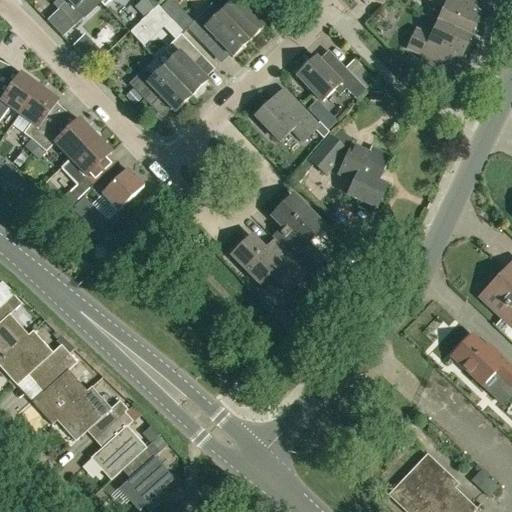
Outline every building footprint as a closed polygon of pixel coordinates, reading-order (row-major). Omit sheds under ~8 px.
[(81,4),(85,0),(65,0),(66,1),(57,10),(59,12),(74,28),(90,12),(81,4)] [(145,19),(157,7),(150,0),(143,0),(135,8),(145,19)] [(221,13),(249,43),(265,27),(246,7),(253,0),(226,0),(231,4),(221,13)] [(473,0),(429,0),(430,0),(444,7),(437,22),(470,37),(480,15),(469,9),(473,0)] [(151,25),(164,13),(158,7),(146,20),(151,25)] [(59,12),(48,23),(63,38),(70,31),(74,28),(59,12)] [(232,58),(249,43),(221,13),(211,23),(203,14),(186,30),(203,48),(213,38),(232,58)] [(460,60),(470,37),(437,22),(430,37),(416,31),(407,50),(423,57),(417,68),(438,77),(443,65),(440,63),(445,53),(460,60)] [(202,58),(198,53),(181,35),(164,51),(172,60),(163,69),(191,98),(207,82),(193,67),(202,58)] [(333,77),(316,58),(297,77),(322,102),(340,85),(356,101),(366,90),(343,67),(333,77)] [(174,114),(191,98),(163,69),(153,78),(145,69),(129,85),(146,103),(155,94),(174,114)] [(19,116),(39,88),(21,75),(6,94),(0,91),(0,120),(7,108),(19,116)] [(38,146),(52,129),(44,122),(58,102),(39,88),(19,116),(30,125),(23,135),(30,139),(38,146)] [(141,99),(133,90),(125,98),(134,106),(141,99)] [(318,128),(282,91),(255,117),(280,143),(292,131),(303,143),(318,128)] [(381,94),(371,93),(370,102),(381,102),(381,94)] [(331,116),(321,125),(328,132),(338,123),(334,118),(333,118),(331,116)] [(70,161),(95,137),(79,120),(61,137),(52,129),(38,146),(45,153),(54,145),(69,161),(70,161)] [(77,201),(89,190),(101,179),(93,171),(111,154),(95,137),(70,161),(69,161),(61,169),(77,186),(70,193),(77,201)] [(324,177),(344,153),(327,138),(307,162),(324,177)] [(25,148),(31,154),(38,146),(31,141),(25,148)] [(45,153),(38,146),(31,154),(37,161),(45,153)] [(381,173),(363,165),(368,154),(352,146),(338,175),(354,182),(347,196),(376,209),(387,187),(377,183),(381,173)] [(101,179),(89,190),(98,199),(102,196),(118,213),(144,188),(127,171),(116,181),(108,172),(101,179)] [(272,238),(288,255),(307,274),(308,275),(324,259),(309,243),(314,238),(308,233),(317,225),(318,226),(320,224),(292,196),(271,217),(281,228),(272,238)] [(71,210),(73,212),(79,218),(81,220),(93,208),(83,198),(71,210)] [(278,264),(255,241),(251,237),(231,257),(260,285),(270,275),(288,293),(307,274),(288,255),(278,264)] [(511,274),(507,270),(480,299),(502,320),(511,310),(511,311),(511,274)] [(0,308),(14,296),(15,295),(2,284),(0,286),(0,308)] [(0,362),(28,337),(9,316),(22,305),(14,296),(0,308),(0,362)] [(294,323),(290,328),(298,335),(303,329),(294,323)] [(47,375),(69,355),(61,346),(52,354),(32,333),(28,337),(0,362),(0,368),(9,378),(12,375),(20,384),(39,366),(47,375)] [(472,336),(451,358),(482,387),(494,374),(510,388),(511,385),(511,368),(495,352),(492,355),(472,336)] [(87,393),(68,372),(77,364),(69,355),(47,375),(55,383),(36,401),(43,409),(40,412),(52,426),(56,422),(56,421),(87,393)] [(106,431),(125,414),(127,411),(119,402),(110,410),(91,389),(87,393),(56,421),(56,422),(67,434),(71,431),(79,439),(98,422),(106,431)] [(133,461),(146,449),(126,428),(132,423),(125,414),(106,431),(113,439),(94,457),(102,465),(98,468),(110,482),(133,461)] [(149,511),(161,502),(156,496),(173,480),(154,458),(160,453),(152,444),(146,449),(133,461),(141,470),(122,487),(129,495),(126,499),(137,511),(144,507),(148,511),(149,511)] [(427,456),(389,497),(405,511),(474,511),(476,511),(447,483),(451,479),(427,456)] [(501,486),(490,476),(485,481),(490,485),(483,493),(490,499),(501,486)]
